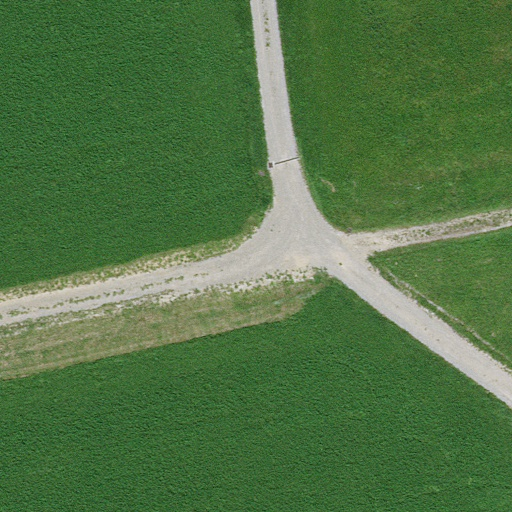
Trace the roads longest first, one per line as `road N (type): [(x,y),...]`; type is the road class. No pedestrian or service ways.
road 1 (track): [(0,317),(511,209)]
road 2 (track): [(263,0),(287,180),(319,247),(511,395)]
